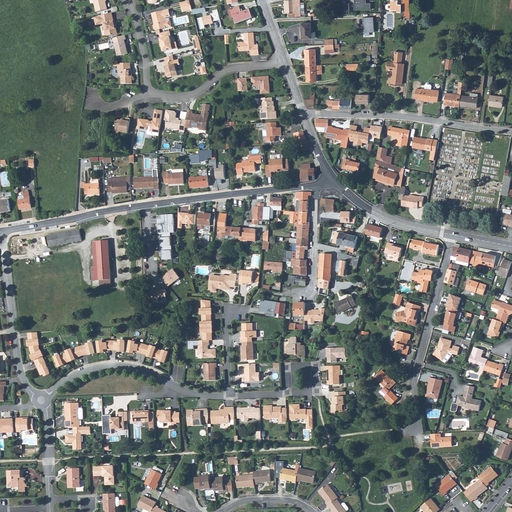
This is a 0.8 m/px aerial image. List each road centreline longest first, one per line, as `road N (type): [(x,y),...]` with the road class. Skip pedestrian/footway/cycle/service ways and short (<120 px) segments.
road 1 (residential): [(511,130),(302,114)]
road 2 (residential): [(411,426),(422,416),(418,381),(452,234)]
road 3 (tertiary): [(316,186),(147,205)]
road 4 (residential): [(1,231),(19,367),(33,394)]
road 5 (tertiary): [(147,205),(1,231)]
road 6 (residential): [(284,63),(226,70),(193,96),(148,98)]
road 7 (residential): [(50,395),(108,366),(142,369),(178,390)]
road 8 (secondary): [(452,234),(378,213),(334,178)]
road 9 (residential): [(292,293),(312,286),(316,186)]
